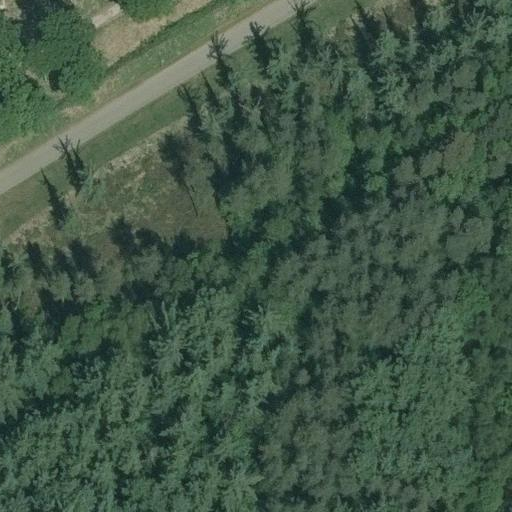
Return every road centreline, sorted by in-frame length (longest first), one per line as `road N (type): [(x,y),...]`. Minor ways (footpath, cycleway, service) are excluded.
road 1 (track): [(0,481),(511,116)]
road 2 (residential): [(0,180),(305,0)]
